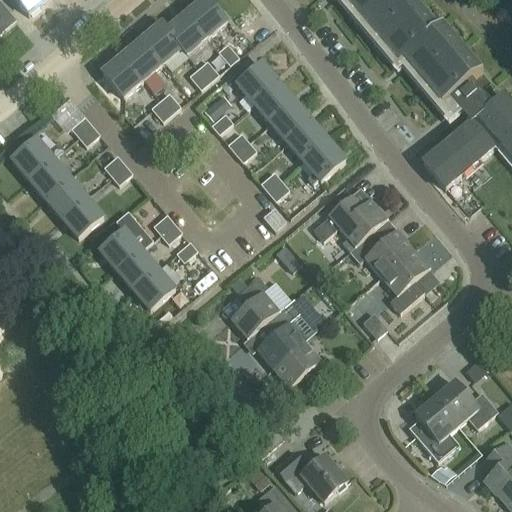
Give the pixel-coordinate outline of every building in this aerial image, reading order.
[(47,3),(45,0),(11,0),(28,19),(47,3)] [(450,103),(471,128),(492,109),(472,84),(482,74),(442,27),(437,31),(411,0),(342,0),(353,12),(358,8),(372,24),(366,28),(380,44),(385,40),(391,47),(386,51),(399,67),(409,58),(415,65),(410,70),(443,109),(450,103)] [(186,18),(207,43),(226,27),(205,2),(186,18)] [(0,37),(15,24),(0,6),(0,37)] [(182,53),(181,54),(186,60),(207,43),(186,18),(166,34),(182,53)] [(162,69),(181,54),(182,53),(166,34),(161,28),(142,44),(162,69)] [(245,58),(262,46),(252,31),(235,43),(245,58)] [(122,60),(143,85),(162,69),(142,44),(122,60)] [(227,49),(218,57),(230,70),(238,63),(227,49)] [(143,85),(122,60),(102,78),(123,102),(143,85)] [(208,66),(199,73),(211,87),(219,80),(208,66)] [(237,90),(254,110),(279,88),(262,68),(237,90)] [(211,87),(199,73),(190,81),(202,94),(211,87)] [(270,129),(295,108),(279,88),(254,110),(270,129)] [(169,99),(160,106),(172,120),(180,112),(169,99)] [(446,194),(500,148),(511,161),(511,109),(503,99),(492,109),(471,128),(424,168),(446,194)] [(225,116),(215,105),(204,115),(213,126),(225,116)] [(172,120),(160,106),(152,113),(163,127),(172,120)] [(270,129),(287,148),(312,127),(295,108),(270,129)] [(233,128),(225,119),(212,131),(219,139),(233,128)] [(71,134),(78,142),(92,131),(85,122),(71,134)] [(287,148),(303,168),(328,146),(312,127),(287,148)] [(99,139),(92,131),(78,142),(85,151),(99,139)] [(235,159),(249,147),(242,139),(228,151),(235,159)] [(12,165),(28,185),(54,163),(37,144),(12,165)] [(328,146),(303,168),(320,187),(345,166),(328,146)] [(256,156),(249,147),(235,159),(243,167),(256,156)] [(111,181),(125,169),(117,161),(104,172),(111,181)] [(28,185),(45,204),(70,182),(54,163),(28,185)] [(132,177),(125,169),(111,181),(118,189),(132,177)] [(261,189),(268,197),(282,186),(275,177),(261,189)] [(45,204),(61,223),(86,201),(70,182),(45,204)] [(289,194),(282,186),(268,197),(275,206),(289,194)] [(339,233),(348,243),(343,248),(350,256),(355,252),(373,237),(388,224),(371,205),(363,212),(353,200),(329,220),(330,221),(314,234),(324,245),(339,233)] [(86,201),(61,223),(78,242),(103,221),(86,201)] [(275,237),(286,228),(274,215),(264,223),(275,237)] [(100,256),(117,276),(142,255),(153,246),(129,217),(116,227),(124,236),(100,256)] [(153,232),(161,241),(174,229),(167,221),(153,232)] [(181,238),(174,229),(161,241),(168,249),(181,238)] [(355,252),(350,256),(360,269),(365,264),(381,282),(413,256),(396,236),(382,248),(373,237),(355,252)] [(184,268),(197,256),(190,248),(176,260),(184,268)] [(286,252),(277,260),(292,277),(301,269),(286,252)] [(117,276),(134,296),(159,274),(142,255),(117,276)] [(413,256),(381,282),(397,301),(391,307),(401,319),(426,298),(416,286),(429,275),(413,256)] [(159,274),(134,296),(150,316),(176,295),(159,274)] [(340,283),(331,274),(320,283),(329,293),(340,283)] [(261,332),(279,317),(263,299),(268,294),(259,283),(236,303),(245,313),(231,325),(247,344),(261,332)] [(257,355),(273,374),(305,347),(289,329),(295,325),(284,313),(279,317),(261,332),(271,343),(257,355)] [(376,343),(387,334),(374,319),(363,328),(376,343)] [(305,347),(273,374),(290,394),(304,383),(313,394),(337,374),(327,363),(322,367),(305,347)] [(464,375),(474,386),(485,376),(476,365),(464,375)] [(455,390),(436,406),(459,433),(469,425),(477,435),(497,419),(483,401),(471,410),(455,390)] [(449,441),(459,433),(436,406),(416,423),(432,442),(423,450),(439,469),(459,452),(449,441)] [(511,410),(503,414),(511,430),(511,429),(511,410)] [(401,422),(394,428),(408,445),(416,438),(401,422)] [(509,511),(511,511),(511,455),(507,449),(485,467),(494,478),(485,486),(497,500),(499,499),(509,511)] [(324,507),(348,487),(325,461),(311,473),(296,456),(275,474),(285,485),(290,481),(300,492),(307,487),(324,507)] [(271,485),(260,473),(250,481),(260,494),(271,485)] [(287,511),(292,508),(275,489),(259,503),(266,511),(287,511)]
